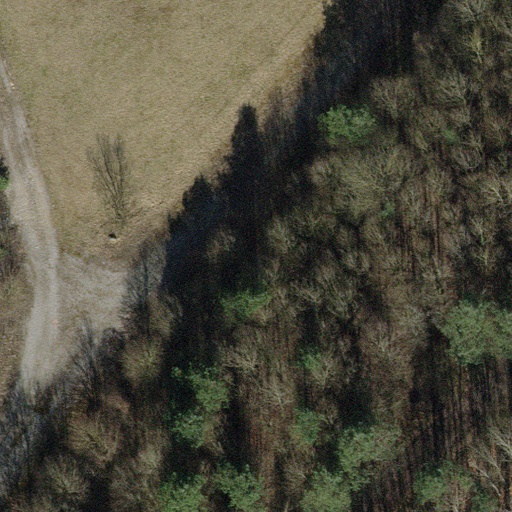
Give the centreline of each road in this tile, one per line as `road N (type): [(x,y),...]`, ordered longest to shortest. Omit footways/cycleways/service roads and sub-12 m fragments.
road 1 (track): [(3,511),(87,375),(400,0)]
road 2 (track): [(87,375),(0,104)]
road 3 (track): [(372,511),(418,456),(511,374)]
